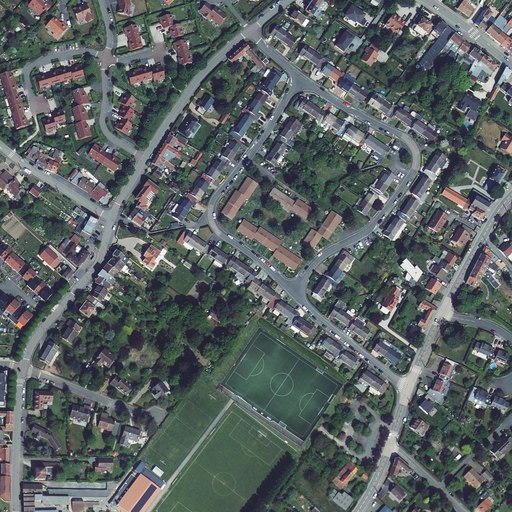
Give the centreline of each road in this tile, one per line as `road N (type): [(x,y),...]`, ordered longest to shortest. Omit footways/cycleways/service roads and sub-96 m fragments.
road 1 (residential): [(292,291),(318,260),(373,224),(416,158),(408,139),(300,78)]
road 2 (residential): [(300,78),(210,207),(214,227),(292,291)]
road 3 (tertiary): [(112,218),(100,258),(37,334),(22,368)]
road 4 (tertiary): [(248,31),(195,81),(145,158)]
road 5 (residential): [(408,390),(292,291)]
road 6 (tertiary): [(22,368),(16,511)]
road 7 (residential): [(22,368),(155,418)]
road 8 (secondary): [(511,194),(441,314)]
road 9 (residential): [(112,218),(0,145)]
road 10 (residential): [(145,158),(104,128),(106,57)]
road 11 (residential): [(34,105),(26,76),(33,64),(82,51),(106,57)]
